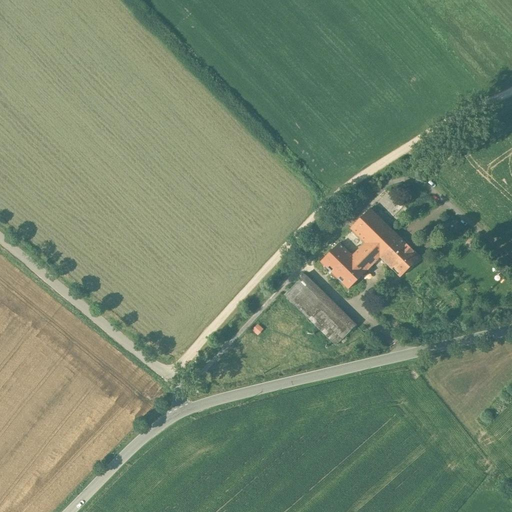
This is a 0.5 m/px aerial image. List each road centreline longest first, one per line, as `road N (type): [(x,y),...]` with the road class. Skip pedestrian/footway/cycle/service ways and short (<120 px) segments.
road 1 (unclassified): [(168,377),(327,204),(470,107),(498,99)]
road 2 (tertiary): [(511,328),(179,413)]
road 3 (unclassified): [(168,377),(0,237)]
road 4 (tertiary): [(179,413),(69,511)]
